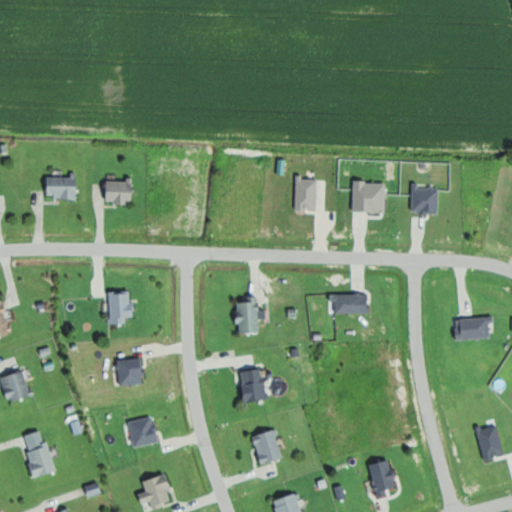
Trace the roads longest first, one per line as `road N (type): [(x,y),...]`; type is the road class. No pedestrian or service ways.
road 1 (residential): [(0,249),(432,258),(511,269)]
road 2 (residential): [(232,511),(196,383),(188,251)]
road 3 (residential): [(418,258),(424,388),(457,511)]
